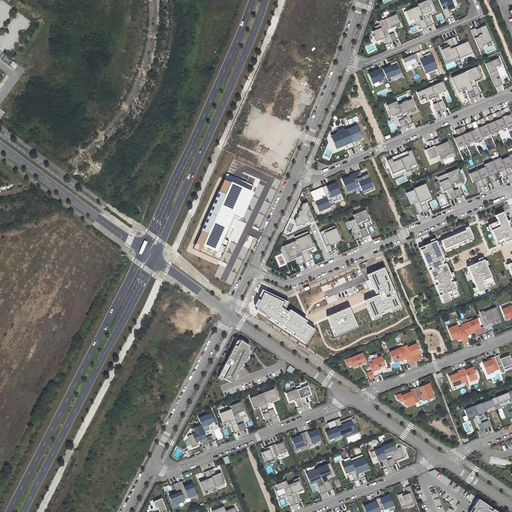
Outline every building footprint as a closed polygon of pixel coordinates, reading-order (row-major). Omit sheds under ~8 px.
[(429,0),(402,12),(407,24),(417,20),(421,30),(431,25),(427,16),(434,13),(429,0)] [(450,17),(447,10),(457,6),(454,0),(446,0),(443,1),(442,0),(437,0),(445,19),(450,17)] [(383,20),(379,22),(381,25),(376,26),(377,29),(373,31),(376,40),(386,37),(389,43),(392,42),(383,20)] [(477,47),(491,41),(484,24),(469,30),(477,47)] [(459,56),(459,57),(472,51),(468,41),(464,43),(458,46),(458,44),(455,37),(451,38),(459,56)] [(459,56),(451,38),(447,40),(448,44),(449,46),(446,47),(445,45),(440,47),(446,59),(453,56),(454,58),(459,56)] [(406,66),(418,61),(423,74),(437,68),(431,56),(421,60),(417,53),(403,59),(406,66)] [(3,54),(0,57),(0,58),(10,66),(13,62),(13,61),(3,54)] [(485,63),(496,88),(501,85),(493,68),(495,67),(502,64),(499,58),(485,63)] [(397,64),(385,69),(388,78),(401,73),(397,64)] [(477,66),(465,71),(476,95),(480,94),(474,79),(482,76),(477,66)] [(495,67),(493,68),(501,85),(503,85),(495,67)] [(381,68),(369,74),(372,83),(385,78),(381,68)] [(452,79),(458,93),(466,90),(470,98),(476,95),(465,71),(456,75),(457,77),(452,79)] [(431,86),(435,95),(439,93),(438,92),(446,89),(442,81),(431,86)] [(428,100),(435,96),(435,95),(431,86),(417,92),(420,100),(427,97),(428,100)] [(402,103),(398,105),(403,115),(407,113),(406,112),(408,111),(411,110),(415,108),(411,99),(407,101),(407,100),(402,102),(402,103)] [(397,118),(403,115),(398,105),(396,101),(387,105),(391,114),(395,112),(396,114),(397,118)] [(437,112),(441,110),(438,102),(433,104),(437,112)] [(499,111),(506,127),(506,128),(511,125),(511,119),(510,114),(507,115),(507,116),(506,116),(503,109),(499,111)] [(496,119),(494,120),(498,131),(506,127),(499,111),(495,113),(498,119),(497,120),(496,119)] [(486,124),(490,134),(498,131),(494,120),(491,115),(487,116),(490,123),(489,123),(488,123),(486,124)] [(478,128),(482,137),(490,134),(486,124),(483,118),(479,120),(482,126),(478,128)] [(470,131),(474,141),(475,143),(483,139),(482,137),(478,128),(475,121),(471,123),(474,130),(473,130),(472,129),(470,131)] [(347,130),(354,147),(358,145),(356,141),(356,140),(362,137),(357,125),(347,130)] [(459,128),(466,144),(474,141),(470,131),(466,133),(463,127),(459,128)] [(458,137),(454,138),(458,147),(466,144),(459,128),(455,130),(458,137)] [(347,130),(346,129),(343,131),(343,129),(331,134),(335,143),(338,142),(340,146),(344,145),(343,144),(345,143),(348,150),(354,147),(347,130)] [(438,138),(432,140),(439,156),(440,158),(444,156),(451,153),(446,142),(441,144),(440,142),(438,138)] [(439,156),(432,140),(428,142),(430,146),(431,148),(429,148),(425,150),(429,160),(439,156)] [(399,154),(406,172),(411,170),(409,166),(417,163),(411,150),(406,152),(407,153),(404,154),(404,153),(403,152),(399,154)] [(406,172),(399,154),(394,156),(394,157),(395,158),(392,159),(392,158),(387,160),(392,173),(400,170),(401,174),(406,172)] [(511,163),(509,156),(501,160),(508,176),(511,174),(509,167),(511,165),(511,163)] [(500,157),(492,161),(497,173),(500,172),(500,171),(501,171),(504,177),(508,176),(501,160),(500,157)] [(484,164),(485,167),(489,176),(492,182),(496,181),(493,174),(494,174),(497,173),(492,161),(484,164)] [(485,167),(477,170),(484,186),(488,184),(485,178),(489,176),(485,167)] [(366,168),(354,173),(363,193),(375,188),(366,168)] [(456,169),(445,174),(450,183),(455,181),(459,179),(457,174),(458,174),(456,169)] [(477,170),(469,173),(473,183),(477,181),(480,187),(484,186),(477,170)] [(357,181),(354,173),(350,175),(350,176),(348,177),(348,178),(347,179),(346,178),(342,180),(347,191),(355,187),(354,183),(357,181)] [(460,173),(458,174),(457,174),(459,179),(455,181),(456,184),(463,180),(460,173)] [(445,174),(436,178),(442,191),(446,189),(451,199),(456,197),(453,191),(450,183),(445,174)] [(243,186),(217,176),(189,246),(213,256),(222,236),(214,233),(224,210),(232,213),(243,186)] [(338,199),(336,194),(341,192),(337,182),(331,184),(322,187),(326,196),(328,201),(332,199),(333,201),(338,199)] [(414,190),(423,212),(428,209),(424,200),(423,198),(429,195),(426,187),(419,190),(418,187),(413,189),(414,190)] [(419,213),(423,212),(414,190),(406,193),(411,204),(414,203),(419,213)] [(328,201),(326,196),(314,200),(319,212),(331,207),(328,201)] [(296,217),(294,221),(295,222),(295,223),(297,226),(301,224),(303,225),(305,223),(310,221),(310,222),(314,220),(306,202),(302,204),(301,208),(302,209),(300,211),(299,211),(297,214),(299,215),(297,218),(296,217)] [(365,210),(353,215),(355,219),(357,223),(369,218),(365,210)] [(511,235),(502,212),(494,215),(495,218),(496,220),(499,226),(490,230),(495,241),(502,239),(503,242),(511,238),(511,235)] [(360,231),(362,237),(368,234),(363,223),(370,220),(369,218),(357,223),(360,230),(360,231)] [(357,223),(355,219),(349,221),(354,234),(355,233),(360,231),(360,230),(357,223)] [(465,230),(440,241),(441,244),(443,249),(472,236),(470,231),(467,226),(464,228),(465,230)] [(324,231),(320,232),(328,253),(332,251),(330,245),(340,240),(334,227),(324,231)] [(311,260),(307,250),(315,247),(309,234),(301,237),(295,240),(296,241),(305,263),(311,260)] [(305,263),(296,241),(282,246),(288,261),(297,257),(300,265),(305,263)] [(434,241),(418,248),(442,303),(458,296),(434,241)] [(483,260),(466,267),(477,292),(494,285),(483,260)] [(396,289),(395,286),(386,266),(370,274),(379,293),(382,292),(383,294),(368,301),(375,315),(376,317),(377,320),(384,317),(383,314),(387,312),(386,310),(393,307),(395,312),(404,308),(398,294),(396,295),(394,290),(396,289)] [(265,293),(258,308),(262,310),(262,311),(299,335),(297,337),(309,344),(317,331),(307,325),(308,322),(292,311),(290,313),(282,308),(285,303),(265,293)] [(511,305),(511,306),(504,309),(503,306),(498,307),(503,319),(506,318),(511,315),(511,305)] [(496,307),(481,313),(483,318),(486,317),(488,322),(500,318),(496,307)] [(352,308),(331,318),(339,337),(360,327),(352,308)] [(463,326),(466,333),(474,330),(477,336),(486,333),(483,326),(480,327),(477,319),(473,320),(472,318),(467,320),(468,322),(462,324),(463,326)] [(468,340),(466,333),(463,326),(458,328),(457,325),(448,329),(453,339),(461,336),(463,342),(468,340)] [(237,340),(219,376),(231,382),(234,381),(237,371),(249,353),(249,345),(240,339),(237,340)] [(407,345),(403,347),(406,355),(407,357),(409,363),(419,359),(417,354),(420,353),(416,344),(408,347),(407,345)] [(394,360),(406,355),(403,347),(390,352),(393,360),(394,360)] [(362,353),(345,360),(347,365),(352,363),(353,366),(365,361),(362,353)] [(498,355),(494,356),(499,369),(501,373),(507,371),(505,367),(511,363),(511,362),(509,355),(500,359),(498,355)] [(369,364),(372,371),(376,370),(376,368),(379,367),(385,365),(381,356),(372,360),(373,363),(369,364)] [(499,369),(494,356),(490,358),(490,360),(486,361),(482,363),(486,372),(494,369),(494,371),(499,369)] [(289,366),(286,371),(291,374),(294,369),(289,366)] [(464,368),(460,370),(465,381),(465,383),(478,377),(474,367),(467,370),(465,370),(464,368)] [(465,381),(460,370),(456,371),(457,373),(453,374),(453,373),(448,375),(453,386),(465,381)] [(303,406),(307,404),(305,398),(304,397),(309,395),(311,394),(308,385),(301,388),(300,385),(295,387),(296,389),(303,406)] [(414,388),(419,402),(423,400),(423,402),(433,397),(431,392),(432,392),(429,385),(420,388),(419,386),(414,388)] [(278,399),(274,388),(261,393),(266,405),(271,403),(270,401),(278,399)] [(401,402),(403,401),(405,404),(410,402),(411,402),(414,401),(415,404),(419,402),(414,388),(410,390),(410,392),(402,395),(401,393),(396,396),(397,399),(401,402)] [(303,406),(296,389),(286,393),(289,401),(295,399),(298,407),(303,406)] [(508,392),(491,399),(494,405),(511,398),(508,392)] [(261,393),(250,398),(253,406),(259,404),(260,406),(261,409),(267,407),(266,405),(261,393)] [(491,399),(474,405),(478,415),(485,412),(484,410),(494,406),(494,405),(491,399)] [(233,415),(244,410),(241,401),(230,406),(231,408),(233,415)] [(474,405),(464,409),(468,419),(478,415),(474,405)] [(230,421),(235,419),(233,415),(231,408),(220,413),(223,422),(229,419),(230,421)] [(269,412),(263,414),(266,420),(271,418),(269,412)] [(209,429),(207,424),(213,421),(210,413),(198,418),(201,425),(203,431),(209,429)] [(339,418),(335,420),(340,435),(351,430),(349,425),(352,423),(350,419),(349,419),(348,418),(344,420),(344,421),(341,422),(340,421),(339,418)] [(330,430),(326,431),(330,442),(335,440),(334,437),(340,435),(335,420),(327,423),(330,430)] [(235,433),(240,431),(237,425),(237,423),(231,425),(235,433)] [(240,431),(246,428),(243,423),(237,425),(240,431)] [(203,431),(201,425),(192,429),(193,433),(188,436),(187,437),(192,448),(198,445),(197,441),(200,440),(203,445),(208,443),(206,437),(203,431)] [(307,431),(303,432),(307,443),(311,442),(312,443),(320,440),(316,430),(308,433),(307,431)] [(300,435),(291,439),(295,448),(307,443),(303,432),(299,434),(300,435)] [(214,441),(212,435),(206,437),(208,443),(214,441)] [(276,455),(286,451),(282,442),(276,444),(275,443),(272,445),(276,455)] [(382,447),(389,467),(395,465),(394,462),(405,457),(400,447),(396,449),(393,442),(381,446),(382,447)] [(276,455),(272,445),(264,448),(265,450),(261,452),(265,462),(276,457),(276,455)] [(370,452),(372,457),(375,456),(378,461),(382,459),(385,468),(389,467),(382,447),(370,452)] [(363,457),(351,462),(358,479),(364,477),(362,473),(361,471),(368,468),(363,457)] [(348,473),(350,472),(351,474),(352,474),(354,481),(358,479),(351,462),(351,461),(342,464),(345,473),(348,472),(348,473)] [(333,472),(331,466),(327,467),(326,464),(317,468),(317,469),(323,482),(328,480),(326,475),(333,472)] [(213,468),(209,470),(215,486),(225,482),(221,472),(215,474),(213,468)] [(323,482),(317,469),(306,473),(309,482),(315,479),(316,482),(321,494),(327,492),(323,483),(323,482)] [(202,478),(199,480),(203,491),(215,486),(209,470),(204,472),(207,479),(203,480),(202,478)] [(290,506),(295,504),(288,485),(286,480),(277,484),(279,489),(276,491),(278,496),(285,493),(290,506)] [(295,504),(299,502),(295,492),(296,491),(303,489),(299,480),(294,482),(288,485),(295,504)] [(184,499),(196,494),(192,483),(188,485),(184,487),(183,484),(181,481),(177,482),(184,499)] [(332,489),(329,481),(323,483),(327,492),(332,489)] [(173,495),(169,496),(172,505),(184,500),(184,499),(177,482),(173,484),(176,491),(177,493),(173,495)] [(397,495),(402,507),(406,505),(406,506),(414,503),(416,502),(410,485),(406,487),(408,493),(404,495),(402,496),(401,493),(397,495)] [(380,510),(393,505),(389,495),(380,499),(380,497),(375,499),(380,510)] [(166,511),(161,498),(154,501),(156,508),(157,508),(158,511),(166,511)] [(372,503),(364,506),(365,510),(367,510),(367,511),(380,511),(380,510),(375,499),(371,501),(372,503)] [(468,511),(498,511),(478,499),(473,507),(468,511)]
